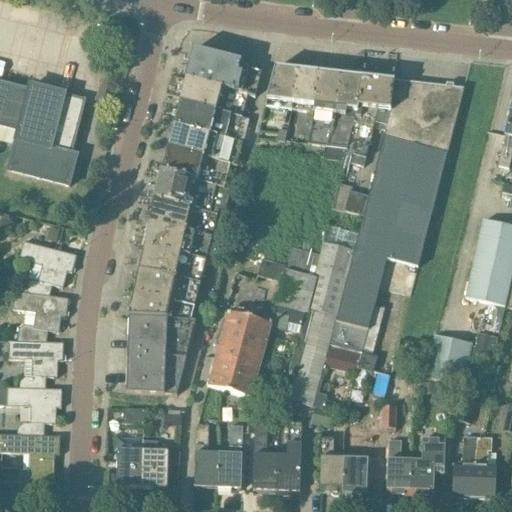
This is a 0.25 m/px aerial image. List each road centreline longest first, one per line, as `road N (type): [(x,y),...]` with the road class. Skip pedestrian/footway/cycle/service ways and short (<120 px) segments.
road 1 (residential): [(78,511),(90,319),(164,2)]
road 2 (residential): [(336,34),(164,2)]
road 3 (residential): [(496,48),(336,34)]
